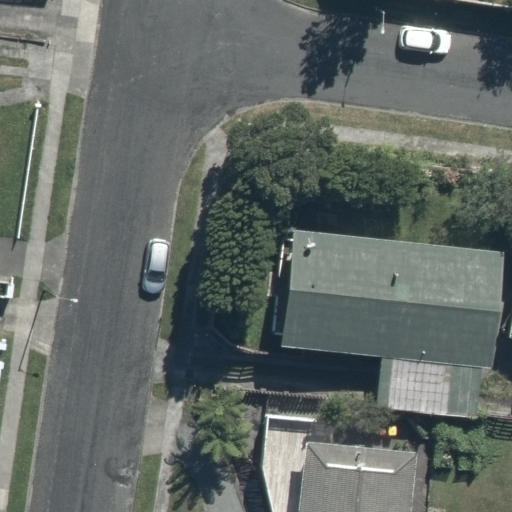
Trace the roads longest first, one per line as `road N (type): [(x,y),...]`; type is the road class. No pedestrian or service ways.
road 1 (residential): [(162,42),(91,511)]
road 2 (residential): [(162,42),(511,101)]
